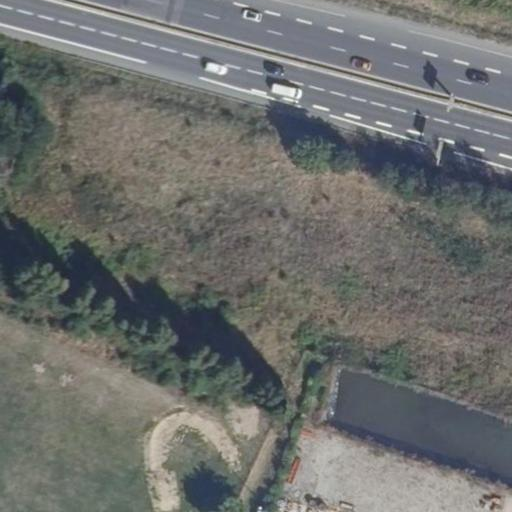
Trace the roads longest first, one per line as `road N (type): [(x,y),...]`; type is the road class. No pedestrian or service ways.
road 1 (trunk): [(0,13),(511,145)]
road 2 (trunk): [(511,94),(149,0)]
